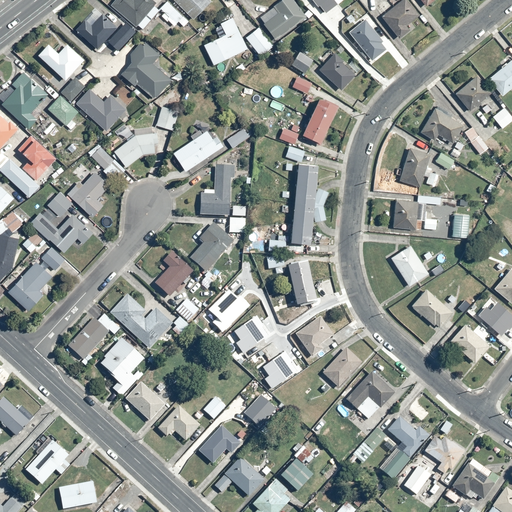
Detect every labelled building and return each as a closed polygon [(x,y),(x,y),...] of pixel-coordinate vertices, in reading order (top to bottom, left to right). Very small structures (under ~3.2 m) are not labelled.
[(143,31),(161,9),(168,15),(166,18),(174,25),(177,22),(182,27),(189,20),(164,0),(160,5),(153,0),(116,0),(112,5),(143,31)] [(172,0),(192,20),(209,2),(207,0),(172,0)] [(309,8),(302,12),(293,0),(283,0),(259,18),(276,40),(306,17),(307,19),(314,14),(309,8)] [(420,15),(407,0),(402,0),(382,17),(400,39),(410,30),(407,26),(420,15)] [(135,32),(123,21),(116,29),(100,15),(90,26),(85,20),(76,30),(97,49),(106,40),(118,50),(135,32)] [(247,49),(232,18),(221,24),(226,34),(204,45),(214,65),(247,49)] [(382,39),(365,18),(349,32),(372,61),(387,49),(380,40),(382,39)] [(273,46),(258,26),(245,36),(259,56),(273,46)] [(132,62),(125,69),(121,74),(134,85),(136,83),(155,99),(172,79),(153,63),(159,55),(142,40),(131,53),(132,62)] [(84,60),(68,45),(59,54),(49,45),(39,55),(65,80),(84,60)] [(311,58),(297,50),(289,64),(302,72),(311,58)] [(357,75),(335,53),(319,69),(341,91),(357,75)] [(502,95),(511,86),(511,59),(489,78),(502,95)] [(47,94),(24,73),(14,83),(18,87),(2,104),(28,128),(43,112),(36,106),(47,94)] [(307,93),(312,82),(297,75),(291,87),(306,94),(304,98),(310,102),(314,97),(307,93)] [(493,93),(478,75),(456,93),(470,111),(493,93)] [(85,87),(75,77),(61,92),(71,101),(85,87)] [(104,101),(90,88),(76,103),(106,131),(127,110),(111,94),(104,101)] [(76,111),(58,94),(46,108),(64,124),(76,111)] [(337,107),(319,99),(302,136),(320,144),(337,107)] [(436,103),(421,132),(435,139),(438,134),(454,142),(464,122),(452,116),(454,113),(436,103)] [(162,108),(158,126),(173,129),(177,111),(162,108)] [(511,120),(503,109),(491,118),(501,130),(511,120)] [(7,122),(0,115),(0,170),(29,197),(40,186),(35,182),(58,159),(32,134),(18,148),(30,161),(22,170),(9,158),(8,159),(0,151),(0,148),(19,128),(10,120),(7,122)] [(488,148),(472,125),(463,131),(479,154),(488,148)] [(111,162),(123,173),(143,155),(156,153),(156,151),(160,150),(158,132),(157,126),(135,129),(135,136),(111,153),(115,158),(111,162)] [(232,149),(255,133),(251,127),(246,130),(243,126),(225,139),(232,149)] [(296,133),(282,127),(277,138),(291,144),(296,133)] [(214,140),(208,131),(190,142),(189,140),(173,151),(186,171),(223,147),(217,138),(214,140)] [(461,152),(459,151),(464,144),(458,140),(453,147),(449,154),(457,159),(461,152)] [(305,151),(289,145),(285,156),(301,162),(305,151)] [(439,179),(436,178),(437,174),(431,173),(432,168),(430,167),(427,166),(430,153),(410,147),(400,180),(420,186),(424,174),(427,175),(425,183),(437,186),(439,179)] [(123,173),(99,149),(92,157),(105,170),(104,171),(114,182),(123,173)] [(452,158),(439,151),(434,161),(447,168),(452,158)] [(201,215),(230,216),(229,233),(246,233),(247,206),(230,205),(231,179),(234,179),(235,166),(216,166),(215,190),(202,189),(201,215)] [(310,245),(312,223),(325,221),(321,206),(326,194),(321,189),(315,189),(317,167),(297,166),(290,244),(310,245)] [(108,185),(94,172),(82,185),(78,180),(66,193),(92,217),(103,205),(96,199),(108,185)] [(496,187),(490,183),(485,190),(492,194),(496,187)] [(0,212),(14,199),(0,185),(0,212)] [(290,191),(282,190),(281,199),(289,200),(290,191)] [(455,190),(447,190),(447,198),(455,199),(455,190)] [(59,191),(44,207),(31,224),(65,253),(78,238),(84,244),(93,233),(71,214),(58,229),(51,223),(56,217),(59,219),(73,203),(59,191)] [(396,199),(394,226),(436,229),(437,219),(418,217),(419,202),(439,204),(440,196),(418,194),(417,201),(396,199)] [(2,216),(0,218),(0,280),(9,271),(13,266),(19,238),(8,236),(23,224),(21,223),(23,221),(15,210),(4,218),(2,216)] [(452,213),(451,237),(466,238),(467,213),(452,213)] [(204,272),(227,246),(233,239),(213,221),(197,240),(201,243),(188,257),(204,272)] [(46,243),(34,231),(22,244),(31,252),(33,250),(36,253),(46,243)] [(286,240),(285,240),(285,235),(278,234),(278,240),(269,239),(269,251),(285,252),(286,240)] [(65,259),(49,245),(39,256),(56,270),(65,259)] [(428,273),(410,245),(391,257),(409,285),(428,273)] [(191,271),(171,252),(161,262),(168,268),(153,283),(167,297),(191,271)] [(283,255),(266,257),(268,270),(274,269),(275,275),(283,274),(282,267),(284,267),(283,255)] [(51,274),(35,260),(7,292),(28,310),(41,294),(37,290),(51,274)] [(316,299),(308,260),(287,264),(296,303),(316,299)] [(511,266),(495,287),(511,301),(511,266)] [(426,288),(411,307),(422,316),(423,314),(435,324),(436,323),(441,327),(453,310),(426,288)] [(189,325),(179,316),(174,321),(156,305),(145,318),(140,313),(144,309),(127,294),(110,312),(149,348),(173,322),(183,332),(189,325)] [(287,296),(281,299),(284,308),(291,306),(287,296)] [(199,309),(186,297),(175,309),(188,321),(199,309)] [(297,318),(293,307),(277,313),(281,323),(297,318)] [(93,357),(89,353),(109,331),(114,335),(121,327),(104,312),(97,320),(93,316),(68,344),(83,358),(81,360),(86,365),(93,357)] [(334,335),(320,316),(296,333),(312,357),(323,349),(320,344),(334,335)] [(490,345),(465,323),(451,340),(476,361),(490,345)] [(105,358),(101,363),(109,370),(107,371),(118,381),(112,387),(121,395),(137,379),(131,373),(145,358),(122,337),(104,356),(105,358)] [(345,346),(322,372),(338,386),(361,360),(345,346)] [(368,419),(379,406),(393,391),(372,372),(347,400),(356,409),(368,419)] [(165,404),(141,382),(126,398),(150,420),(165,404)] [(226,405),(216,395),(203,408),(214,418),(226,405)] [(19,410),(4,397),(0,401),(0,419),(17,435),(34,417),(23,406),(19,410)] [(172,435),(176,430),(186,440),(200,424),(179,405),(158,428),(168,436),(170,433),(172,435)] [(397,446),(379,467),(393,479),(411,457),(410,456),(428,435),(419,428),(417,430),(400,415),(387,430),(407,446),(404,451),(397,446)] [(231,453),(241,442),(240,441),(246,434),(240,428),(234,436),(221,424),(198,449),(213,463),(226,448),(231,453)] [(385,435),(374,426),(347,460),(351,464),(357,457),(363,462),(385,435)] [(437,469),(431,477),(433,478),(433,477),(437,480),(442,473),(444,474),(449,467),(451,469),(465,449),(437,430),(423,450),(441,462),(437,469)] [(75,459),(54,439),(26,469),(42,483),(56,468),(62,474),(75,459)] [(321,452),(309,441),(305,446),(303,445),(294,456),(296,458),(280,474),(298,490),(313,473),(302,463),(306,459),(309,462),(314,457),(315,458),(321,452)] [(225,473),(214,484),(222,491),(232,480),(249,495),(264,479),(240,457),(225,473)] [(499,476),(492,471),(471,457),(467,464),(452,486),(473,500),(477,495),(484,499),(499,476)] [(402,485),(416,494),(431,474),(417,464),(402,485)] [(287,489),(275,479),(253,503),(258,508),(255,511),(278,511),(290,499),(283,493),(287,489)] [(97,502),(93,481),(58,487),(62,508),(97,502)] [(427,490),(433,495),(440,487),(433,482),(427,490)] [(511,511),(511,492),(505,487),(492,505),(487,511),(511,511)] [(16,511),(25,503),(15,493),(3,506),(0,503),(0,511),(16,511)] [(346,500),(334,511),(353,511),(356,509),(346,500)] [(418,511),(420,510),(416,508),(417,506),(410,501),(403,511),(418,511)]
